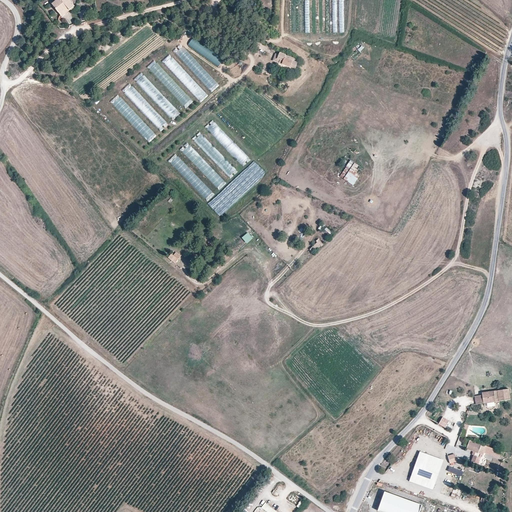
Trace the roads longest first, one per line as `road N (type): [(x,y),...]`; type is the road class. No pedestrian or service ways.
road 1 (unclassified): [(352,511),(384,452),(448,370),(489,287),(506,147),(499,96),(511,39)]
road 2 (unclassified): [(329,511),(236,444),(122,378),(0,275)]
road 3 (track): [(270,282),(267,301),(312,325),(370,314),(420,288),(457,254),(490,133)]
road 4 (track): [(0,80),(16,82),(69,33),(191,0)]
